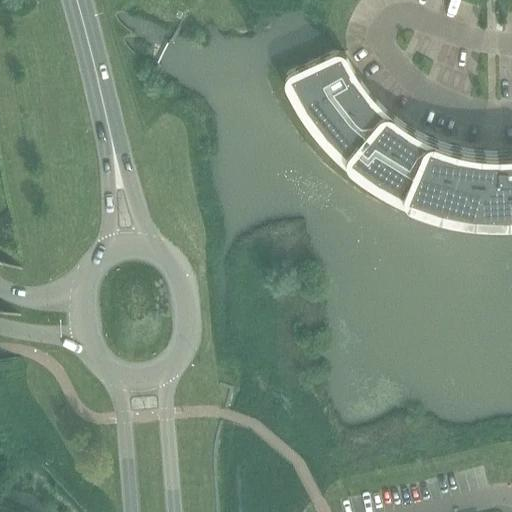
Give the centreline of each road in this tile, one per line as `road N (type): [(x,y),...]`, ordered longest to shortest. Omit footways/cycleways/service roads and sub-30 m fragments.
road 1 (primary): [(160,380),(178,364),(187,337),(178,271),(148,247)]
road 2 (primary): [(110,144),(72,0)]
road 3 (primary): [(171,511),(160,380)]
road 4 (primary): [(121,382),(131,511)]
